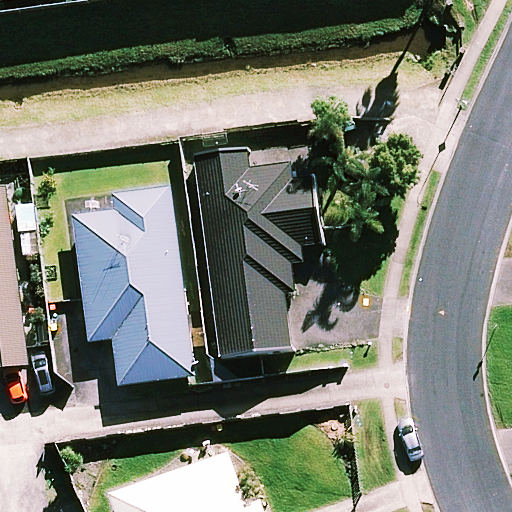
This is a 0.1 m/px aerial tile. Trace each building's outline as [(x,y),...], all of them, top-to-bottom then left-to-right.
[(0,0),(0,11),(79,1),(79,0),(0,0)] [(317,185),(297,187),(295,172),(258,176),(256,163),(203,170),(228,368),(295,360),(282,256),(325,251),(317,185)] [(198,384),(174,199),(73,212),(90,349),(119,345),(125,394),(198,384)] [(0,377),(31,375),(15,201),(0,202),(0,377)] [(264,511),(246,459),(116,504),(119,511),(264,511)]
